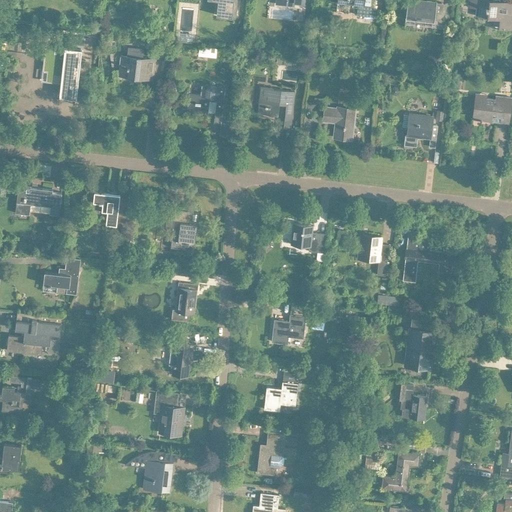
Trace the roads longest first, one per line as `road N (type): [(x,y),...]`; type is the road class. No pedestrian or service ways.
road 1 (residential): [(215,511),(234,182)]
road 2 (residential): [(449,511),(500,213)]
road 3 (residential): [(500,213),(234,182)]
road 4 (residential): [(234,182),(0,153)]
